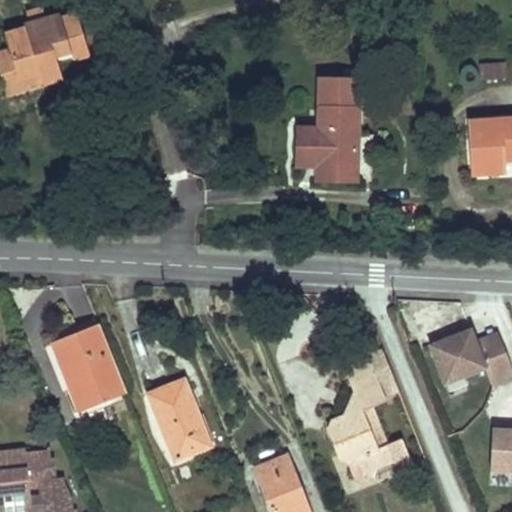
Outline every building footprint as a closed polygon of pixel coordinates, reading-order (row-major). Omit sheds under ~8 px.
[(26,28),(5,34),(10,51),(19,82),(59,70),(58,64),(90,55),(77,15),(61,18),(60,15),(46,20),(43,8),(27,13),(29,25),(25,26),(26,28)] [(10,51),(0,54),(0,78),(5,97),(62,81),(59,70),(19,82),(10,51)] [(506,63),(484,65),(485,79),(507,77),(506,63)] [(359,80),(320,80),(318,165),(357,166),(359,80)] [(511,119),(472,122),(475,174),(496,173),(505,172),(505,161),(511,160),(511,119)] [(357,166),(318,165),(318,179),(337,179),(357,179),(357,166)] [(127,392),(99,324),(80,331),(62,339),(80,385),(72,388),(81,410),(127,392)] [(444,386),(485,370),(475,344),(470,331),(429,346),(444,386)] [(505,353),(498,335),(483,340),(490,359),(505,353)] [(80,385),(62,339),(53,342),(72,388),(80,385)] [(475,344),(485,370),(493,390),(511,382),(511,371),(505,353),(490,359),(483,340),(475,344)] [(393,377),(382,350),(371,354),(381,381),(393,377)] [(381,381),(371,354),(356,360),(343,366),(354,392),(379,382),(384,397),(398,391),(393,377),(381,381)] [(167,386),(149,394),(175,459),(211,445),(184,380),(167,386)] [(384,397),(379,382),(354,392),(360,409),(348,414),(352,421),(344,423),(342,417),(331,421),(327,431),(339,457),(347,462),(355,483),(372,476),(378,466),(393,461),(401,465),(410,461),(401,439),(386,445),(372,408),(386,401),(384,397)] [(360,409),(354,392),(348,414),(360,409)] [(352,421),(348,414),(342,417),(344,423),(352,421)] [(511,473),(511,431),(508,431),(491,430),(489,472),(511,473)] [(25,449),(0,451),(0,511),(72,511),(71,511),(70,498),(63,475),(57,475),(55,459),(52,459),(27,461),(26,453),(25,449)] [(52,459),(51,450),(26,453),(27,461),(52,459)] [(272,462),(256,469),(273,511),(309,511),(287,455),(272,462)]
